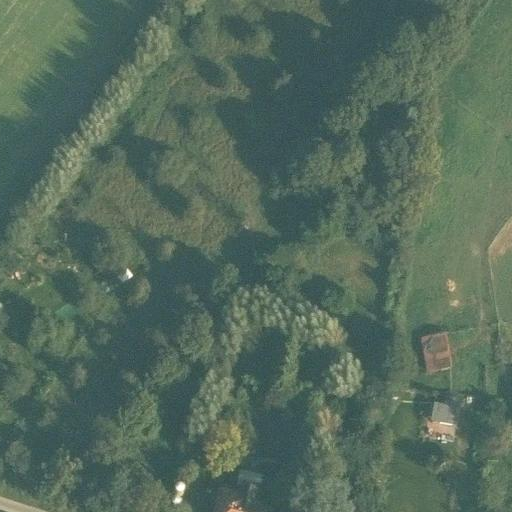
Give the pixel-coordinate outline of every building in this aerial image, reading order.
[(431,341),(437,375),(449,372),(443,338),(431,341)] [(437,375),(431,341),(419,343),(426,377),(437,375)] [(334,367),(319,360),(316,374),(311,373),(308,385),(329,389),(334,367)] [(282,479),(301,483),(320,411),(302,404),(282,479)] [(459,411),(433,406),(430,426),(455,430),(459,411)] [(214,511),(268,511),(270,502),(234,495),(233,499),(218,496),(214,511)]
